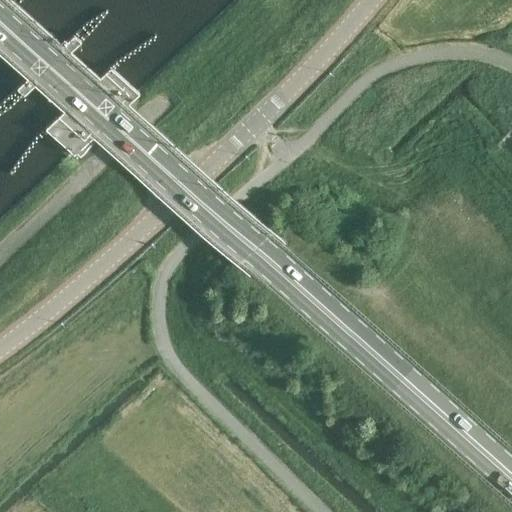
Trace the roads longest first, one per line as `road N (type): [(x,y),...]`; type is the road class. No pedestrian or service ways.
road 1 (primary): [(0,20),(511,478)]
road 2 (tertiary): [(0,347),(141,233),(374,0)]
